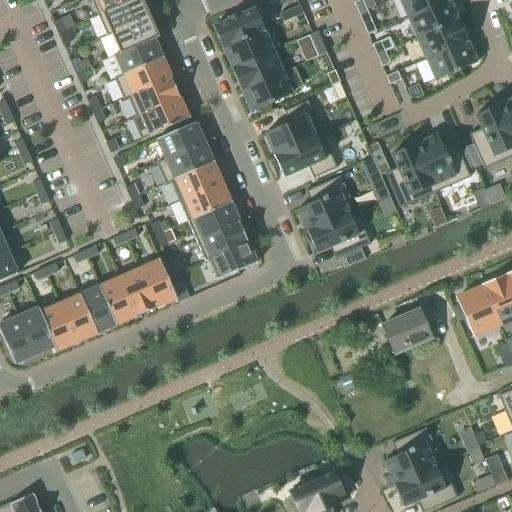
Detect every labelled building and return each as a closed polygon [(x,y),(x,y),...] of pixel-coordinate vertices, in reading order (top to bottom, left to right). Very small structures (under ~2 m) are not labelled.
[(90,0),(97,15),(131,0),(90,0)] [(131,0),(97,15),(105,35),(148,16),(141,0),(131,0)] [(361,0),(358,0),(353,2),(358,13),(366,10),(361,0)] [(398,0),(406,17),(445,0),(398,0)] [(448,0),(445,0),(406,17),(416,38),(457,20),(448,0)] [(228,19),(212,26),(222,48),(270,27),(260,5),(238,15),(237,13),(227,17),(228,19)] [(299,5),(278,13),(282,22),(294,16),(302,13),(299,5)] [(366,10),(358,13),(367,34),(375,31),(366,10)] [(302,13),(294,16),(299,28),(307,24),(302,13)] [(114,54),(114,55),(157,36),(157,35),(157,36),(148,16),(105,35),(106,36),(110,34),(118,52),(114,54)] [(52,22),(57,33),(65,30),(60,19),(52,22)] [(457,20),(416,38),(425,59),(466,41),(457,20)] [(270,27),(222,48),(231,69),(279,48),(270,27)] [(57,33),(63,45),(70,42),(65,30),(57,33)] [(311,34),(309,35),(318,56),(326,52),(325,50),(317,31),(311,34)] [(113,78),(114,79),(162,58),(161,57),(153,39),(158,37),(157,36),(114,55),(122,74),(113,78)] [(379,40),(371,44),(376,55),(384,52),(379,40)] [(466,41),(425,59),(434,81),(453,72),(453,73),(458,71),(457,70),(476,62),(466,41)] [(279,48),(231,69),(240,90),(282,72),(273,52),(279,49),(279,48)] [(384,52),(376,55),(381,67),(389,63),(384,52)] [(70,61),(74,72),(82,69),(77,58),(70,61)] [(114,79),(123,98),(170,78),(161,58),(162,58),(114,79)] [(79,83),(87,80),(82,69),(74,72),(79,83)] [(334,70),(326,74),(330,85),(339,82),(334,70)] [(396,71),(385,76),(389,84),(400,79),(396,71)] [(282,72),(240,90),(249,112),(268,104),(273,102),(272,102),(291,93),(282,72)] [(131,117),(131,118),(179,97),(170,78),(123,98),(123,99),(127,97),(135,115),(131,117)] [(504,96),(495,100),(511,139),(511,98),(506,101),(504,96)] [(92,112),(99,109),(94,97),(86,100),(92,112)] [(140,139),(188,118),(188,117),(187,117),(179,97),(131,118),(140,139)] [(0,101),(0,111),(1,114),(9,111),(4,100),(0,101)] [(288,123),(263,133),(273,155),(321,134),(306,100),(282,111),(288,123)] [(469,133),(468,134),(469,135),(471,140),(483,169),(511,156),(511,139),(495,100),(493,101),(495,106),(474,115),(480,129),(469,133)] [(104,120),(99,109),(92,112),(97,123),(104,120)] [(9,111),(1,114),(6,125),(13,122),(9,111)] [(156,162),(156,163),(203,143),(195,123),(194,122),(156,139),(156,140),(164,159),(156,162)] [(321,134),(273,155),(282,177),(307,166),(312,178),(336,168),(321,134)] [(420,135),(410,139),(434,193),(469,177),(454,142),(442,147),(436,134),(422,140),(420,135)] [(112,138),(105,142),(110,152),(117,149),(112,138)] [(14,143),(18,154),(26,150),(21,139),(14,143)] [(385,172),(384,173),(384,174),(387,180),(399,208),(434,193),(410,139),(409,140),(411,145),(390,154),(396,168),(389,171),(385,172)] [(156,163),(165,183),(212,163),(212,162),(212,161),(203,143),(156,163)] [(376,143),(367,147),(371,154),(380,150),(376,143)] [(26,150),(18,154),(23,165),(31,161),(26,150)] [(124,166),(119,155),(112,158),(117,169),(124,166)] [(385,162),(376,166),(380,175),(384,173),(385,172),(389,171),(385,162)] [(170,182),(178,201),(221,182),(212,163),(165,183),(165,184),(170,182)] [(310,203),(296,209),(306,231),(354,210),(339,176),(304,191),(310,203)] [(31,182),(36,193),(43,190),(38,179),(31,182)] [(178,201),(187,221),(229,202),(221,182),(178,201)] [(382,183),(370,188),(376,201),(388,196),(382,183)] [(132,184),(125,187),(130,199),(137,195),(132,184)] [(482,188),(471,193),(478,209),(489,204),(482,188)] [(43,190),(36,193),(40,204),(48,201),(43,190)] [(137,195),(130,199),(134,209),(142,206),(137,195)] [(187,221),(195,241),(238,222),(230,203),(230,202),(229,202),(187,221)] [(439,207),(428,212),(434,227),(445,222),(439,207)] [(354,210),(306,231),(316,253),(329,247),(334,258),(334,259),(336,259),(341,256),(369,244),(363,230),(357,233),(348,214),(355,211),(354,210)] [(48,222),(53,233),(61,230),(56,218),(48,222)] [(157,221),(149,224),(154,235),(162,232),(157,221)] [(195,241),(204,260),(247,242),(238,222),(195,241)] [(123,233),(126,241),(137,236),(133,229),(123,233)] [(65,240),(61,230),(53,233),(58,244),(65,240)] [(162,232),(154,235),(160,247),(167,244),(162,232)] [(115,246),(126,241),(123,233),(112,238),(115,246)] [(247,242),(204,260),(204,261),(209,259),(217,278),(217,279),(256,262),(255,261),(247,242)] [(83,251),(86,258),(97,254),(94,246),(83,251)] [(75,263),(86,258),(83,251),(72,256),(75,263)] [(7,253),(0,256),(0,280),(16,274),(16,272),(7,253)] [(158,260),(138,269),(155,307),(175,299),(176,299),(159,259),(157,260),(158,260)] [(169,261),(161,265),(167,277),(174,273),(169,261)] [(55,263),(44,268),(47,276),(58,271),(55,263)] [(44,268),(33,273),(36,280),(47,276),(44,268)] [(138,269),(118,278),(135,316),(155,307),(138,269)] [(174,273),(167,277),(171,288),(179,284),(174,273)] [(511,290),(506,276),(481,286),(498,325),(511,318),(511,290)] [(118,278),(99,286),(115,325),(135,316),(118,278)] [(4,286),(7,293),(18,288),(15,281),(4,286)] [(99,286),(79,295),(96,333),(115,325),(99,286)] [(481,286),(456,298),(473,336),(498,325),(481,286)] [(79,295),(59,304),(76,342),(96,333),(79,295)] [(59,304),(39,312),(54,346),(56,351),(76,342),(59,304)] [(37,308),(17,317),(34,355),(54,346),(39,312),(37,308)] [(380,326),(393,356),(430,340),(417,310),(380,326)] [(0,333),(14,364),(15,364),(15,363),(34,355),(17,317),(0,324),(0,333)] [(511,356),(511,355),(500,360),(504,367),(511,363),(511,356)] [(511,389),(497,396),(511,429),(511,389)] [(396,455),(383,461),(389,475),(384,477),(388,487),(441,464),(425,427),(391,443),(396,455)] [(480,432),(473,435),(475,441),(478,446),(485,443),(480,432)] [(475,441),(464,446),(466,452),(478,446),(475,441)] [(81,449),(70,454),(74,463),(85,458),(81,449)] [(484,459),(495,485),(506,480),(495,454),(484,459)] [(441,464),(388,487),(389,488),(394,486),(403,507),(416,501),(421,511),(420,511),(424,511),(428,510),(456,498),(450,484),(444,487),(435,468),(442,465),(441,464)] [(305,484),(290,490),(299,511),(332,511),(329,504),(348,496),(342,482),(337,484),(331,472),(318,478),(316,473),(303,479),(305,484)] [(38,511),(31,495),(0,508),(0,511),(38,511)]
